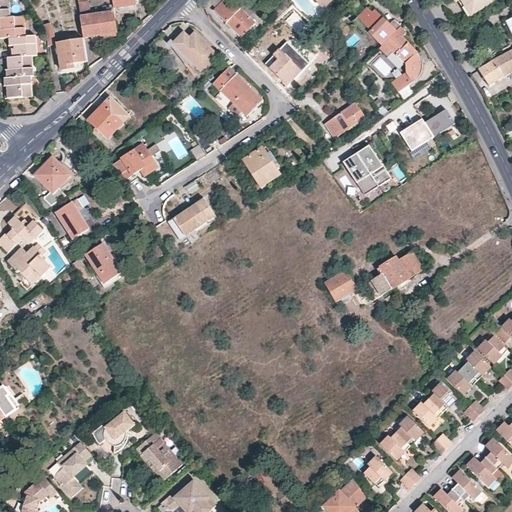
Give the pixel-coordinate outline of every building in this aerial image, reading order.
[(0,0),(0,19),(11,19),(9,0),(0,0)] [(92,37),(119,32),(115,11),(91,15),(89,0),(78,0),(85,38),(92,37)] [(255,23),(232,0),(209,0),(217,7),(214,10),(241,37),(255,23)] [(495,2),(493,0),(454,0),(456,3),(459,1),(460,0),(461,0),(472,16),(495,2)] [(461,0),(460,0),(459,1),(469,18),(472,16),(461,0)] [(372,29),(384,41),(397,30),(391,24),(384,16),(376,9),(373,11),(368,6),(359,15),(361,17),(372,29)] [(360,16),(355,22),(367,33),(372,29),(360,16)] [(0,38),(8,38),(27,37),(26,37),(25,18),(11,19),(0,19),(1,29),(0,29),(0,38)] [(402,25),(395,19),(391,24),(397,30),(402,25)] [(336,29),(343,37),(351,30),(343,22),(336,29)] [(47,36),(49,44),(56,43),(55,31),(50,23),(43,26),(45,31),(46,32),(46,33),(47,34),(47,36)] [(409,42),(397,30),(384,41),(379,46),(387,55),(393,50),(404,61),(404,72),(390,82),(398,91),(415,78),(418,74),(421,70),(421,66),(421,59),(416,54),(418,51),(409,42)] [(216,55),(194,34),(189,38),(184,33),(178,38),(173,43),(200,71),(216,55)] [(11,51),(11,57),(11,59),(33,57),(38,57),(38,56),(36,36),(26,37),(27,37),(8,38),(8,46),(9,47),(13,47),(13,49),(13,50),(11,51)] [(74,64),(89,62),(85,38),(74,40),(58,42),(63,71),(69,70),(75,69),(74,64)] [(302,71),(279,49),(265,63),(278,76),(288,86),(302,71)] [(511,49),(500,55),(482,68),(480,69),(491,87),(504,79),(511,74),(511,73),(511,49)] [(6,78),(31,77),(34,77),(33,57),(11,59),(11,57),(8,58),(9,71),(6,71),(6,78)] [(264,100),(230,66),(214,83),(227,96),(242,111),(248,117),(264,100)] [(32,97),(31,77),(6,78),(4,79),(4,86),(7,86),(8,89),(9,99),(32,97)] [(242,111),(227,96),(221,101),(229,108),(237,116),(242,111)] [(108,139),(130,117),(111,99),(102,108),(90,121),(108,139)] [(341,134),(366,117),(356,103),(337,116),(326,124),(333,135),(339,131),(341,134)] [(456,124),(446,110),(439,115),(425,123),(434,138),(456,124)] [(412,152),(434,138),(425,123),(423,120),(414,125),(401,133),(412,152)] [(113,166),(122,178),(126,176),(127,178),(132,175),(141,170),(145,176),(159,167),(152,156),(148,150),(144,143),(122,157),(123,160),(113,166)] [(161,151),(156,144),(148,150),(152,156),(161,151)] [(201,159),(207,155),(200,144),(194,148),(201,159)] [(370,146),(344,163),(365,196),(391,179),(376,155),(370,146)] [(282,174),(265,147),(254,153),(243,160),(260,187),(282,174)] [(66,195),(59,189),(73,176),(62,165),(58,160),(54,164),(50,161),(36,175),(36,176),(51,191),(44,198),(43,196),(39,198),(44,209),(66,195)] [(223,203),(217,193),(210,197),(216,208),(223,203)] [(85,218),(80,210),(84,207),(78,198),(57,211),(74,237),(90,227),(85,218)] [(218,218),(205,199),(198,203),(210,223),(218,218)] [(210,223),(198,203),(187,210),(174,217),(186,236),(201,227),(202,228),(210,223)] [(47,213),(59,237),(65,233),(51,210),(47,213)] [(37,238),(36,236),(43,230),(36,222),(31,226),(25,220),(22,223),(17,217),(10,224),(15,230),(9,236),(7,233),(3,237),(0,239),(0,242),(9,252),(23,239),(29,245),(37,238)] [(186,236),(174,217),(169,220),(181,239),(186,236)] [(61,239),(65,247),(71,244),(66,236),(61,239)] [(109,249),(104,242),(86,254),(104,284),(123,272),(109,249)] [(51,268),(42,258),(47,253),(43,248),(40,251),(36,247),(25,258),(22,256),(12,265),(19,272),(21,271),(34,284),(51,268)] [(374,280),(383,296),(403,283),(425,270),(413,251),(403,258),(402,256),(399,258),(398,257),(379,269),(382,275),(374,280)] [(76,267),(82,279),(88,276),(78,259),(73,262),(76,267)] [(358,288),(349,271),(326,284),(336,301),(358,288)] [(76,281),(69,272),(62,276),(69,286),(76,281)] [(375,301),(383,296),(374,280),(358,288),(360,292),(371,285),(377,295),(373,298),(375,301)] [(38,322),(51,311),(46,305),(34,316),(38,322)] [(505,326),(497,318),(491,323),(499,331),(505,326)] [(496,334),(506,344),(511,338),(511,321),(511,320),(505,326),(499,331),(496,334)] [(478,349),(494,365),(502,356),(499,353),(504,348),(494,337),(489,342),(487,341),(478,349)] [(508,351),(504,348),(499,353),(502,356),(504,354),(508,351)] [(464,368),(474,378),(480,373),(482,375),(490,367),(475,352),(467,360),(469,362),(464,368)] [(469,384),(474,378),(464,368),(459,373),(457,371),(448,380),(463,395),(472,386),(469,384)] [(474,378),(477,381),(480,378),(482,375),(480,373),(474,378)] [(509,391),(511,388),(511,383),(504,375),(499,381),(509,391)] [(429,399),(440,410),(446,404),(449,407),(457,398),(441,382),(433,391),(435,393),(429,399)] [(0,422),(3,420),(20,408),(5,387),(0,389),(0,422)] [(100,406),(106,401),(103,396),(97,401),(100,406)] [(435,415),(440,410),(429,399),(424,405),(422,403),(413,411),(429,427),(438,418),(435,415)] [(470,407),(480,416),(486,410),(476,401),(470,407)] [(440,410),(443,413),(446,409),(449,407),(446,404),(440,410)] [(474,422),(480,416),(470,407),(464,413),(474,422)] [(440,416),(443,413),(440,410),(435,415),(438,418),(440,416)] [(136,424),(125,411),(104,427),(103,425),(93,432),(93,433),(93,435),(93,436),(95,439),(100,444),(105,440),(111,435),(116,441),(115,446),(114,454),(116,453),(120,450),(125,447),(127,443),(128,438),(128,435),(128,431),(136,424)] [(396,433),(407,444),(414,438),(416,440),(424,432),(408,416),(400,424),(402,426),(396,433)] [(511,430),(508,427),(504,423),(496,431),(511,446),(511,430)] [(403,448),(407,444),(396,433),(392,437),(389,435),(381,443),(397,459),(406,451),(403,448)] [(443,434),(437,441),(446,450),(453,444),(443,434)] [(116,441),(111,435),(105,440),(107,442),(109,444),(112,446),(115,446),(116,441)] [(153,436),(137,450),(144,458),(164,481),(183,465),(160,439),(158,441),(153,436)] [(414,438),(407,444),(410,446),(413,443),(416,440),(414,438)] [(492,454),(487,459),(497,469),(502,464),(506,468),(511,462),(511,458),(493,439),(485,447),(490,452),(492,454)] [(446,450),(437,441),(432,446),(441,456),(446,450)] [(81,471),(88,465),(85,461),(91,456),(79,443),(57,462),(63,469),(54,477),(68,493),(79,482),(74,477),(81,471)] [(383,474),(386,477),(392,470),(377,455),(369,463),(370,465),(365,471),(375,482),(383,474)] [(497,469),(487,459),(481,465),(480,463),(474,458),(466,466),(487,487),(495,479),(491,475),(497,469)] [(415,486),(422,478),(413,468),(405,476),(415,486)] [(459,486),(455,491),(464,500),(469,496),(473,500),(481,492),(460,470),(452,478),(457,484),(459,486)] [(382,481),(386,477),(383,474),(375,482),(378,484),(382,481)] [(410,490),(415,486),(405,476),(401,480),(410,490)] [(365,495),(352,478),(337,489),(337,488),(319,501),(327,511),(340,511),(343,510),(344,511),(353,505),(352,504),(350,501),(353,498),(356,502),(365,495)] [(57,494),(44,479),(24,495),(27,499),(23,511),(38,511),(35,510),(37,505),(39,502),(41,503),(48,497),(51,500),(57,494)] [(210,497),(195,479),(187,486),(179,492),(177,490),(161,503),(162,504),(168,511),(172,511),(180,506),(185,511),(193,511),(194,511),(209,511),(213,509),(206,501),(210,498),(210,497)] [(72,498),(84,488),(79,482),(68,493),(72,498)] [(464,500),(455,491),(449,496),(447,494),(442,489),(434,497),(449,511),(460,511),(463,510),(459,506),(464,500)] [(216,505),(210,498),(206,501),(213,509),(216,505)]
